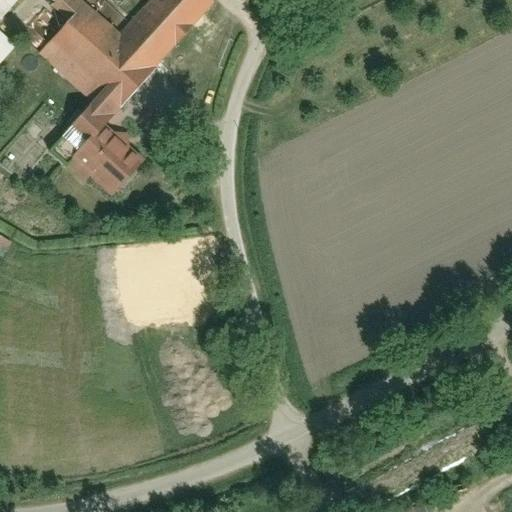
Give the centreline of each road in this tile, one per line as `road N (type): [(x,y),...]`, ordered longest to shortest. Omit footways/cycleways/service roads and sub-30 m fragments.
road 1 (residential): [(291,438),(228,228),(227,153),(261,42),(292,0)]
road 2 (residential): [(291,438),(511,326)]
road 3 (residential): [(84,511),(160,492),(291,438)]
